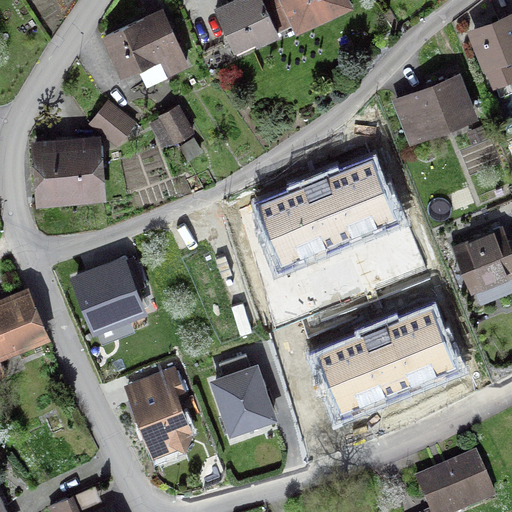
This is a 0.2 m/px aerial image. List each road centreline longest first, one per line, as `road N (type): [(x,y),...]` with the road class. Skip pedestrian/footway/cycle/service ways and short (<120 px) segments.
road 1 (residential): [(34,259),(190,204),(334,127),(462,0)]
road 2 (residential): [(511,386),(219,511)]
road 3 (residential): [(97,0),(13,126),(8,189),(34,259)]
road 4 (residential): [(34,259),(148,511)]
